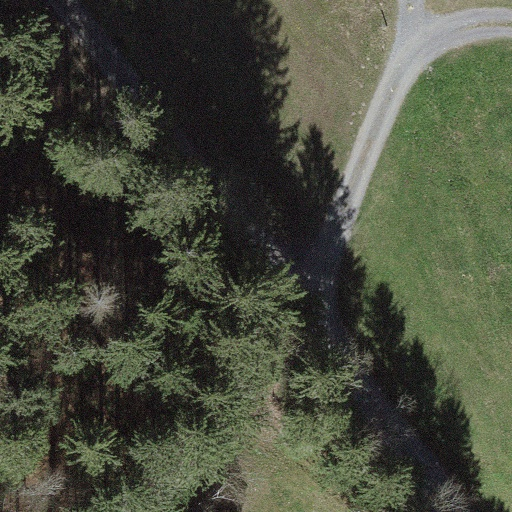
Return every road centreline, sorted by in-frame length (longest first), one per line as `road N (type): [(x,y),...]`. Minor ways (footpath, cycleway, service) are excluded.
road 1 (track): [(62,0),(316,321)]
road 2 (track): [(398,0),(405,77),(334,245),(316,321)]
road 3 (track): [(316,321),(458,511)]
